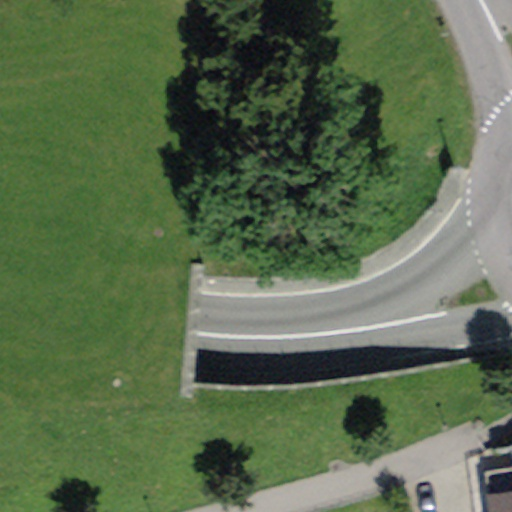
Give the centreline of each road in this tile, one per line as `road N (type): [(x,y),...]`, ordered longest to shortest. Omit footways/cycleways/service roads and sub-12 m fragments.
road 1 (primary): [(360,331),(197,341),(0,316)]
road 2 (residential): [(439,453),(242,511)]
road 3 (primary): [(489,197),(420,294),(360,331)]
road 4 (primary): [(464,0),(496,159)]
road 5 (primary): [(360,331),(511,319)]
